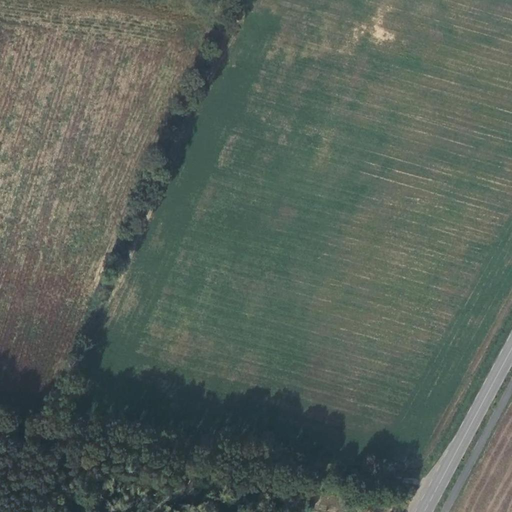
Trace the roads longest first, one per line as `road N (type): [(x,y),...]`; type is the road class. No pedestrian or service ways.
road 1 (track): [(436,489),(178,449),(0,433)]
road 2 (secondary): [(425,511),(511,349)]
